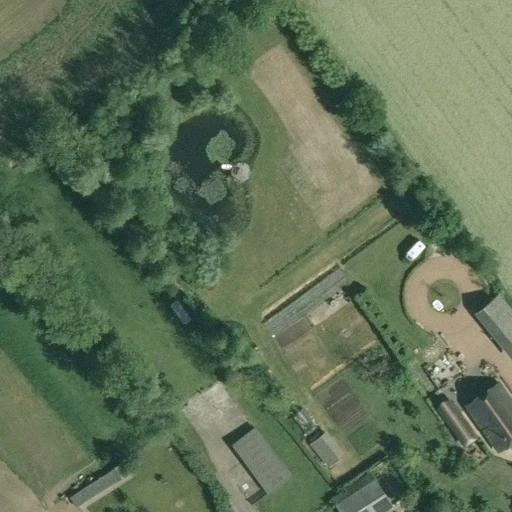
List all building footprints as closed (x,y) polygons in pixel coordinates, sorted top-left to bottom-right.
[(173,293),(166,298),(178,318),(185,313),(173,293)] [(511,313),(499,297),(481,311),(511,348),(511,313)] [(416,359),(431,350),(426,342),(411,351),(416,359)] [(511,402),(498,382),(466,405),(498,451),(511,440),(511,402)] [(449,399),(437,407),(463,444),(475,436),(449,399)] [(256,427),(232,444),(267,492),(291,475),(256,427)] [(78,501),(116,476),(107,462),(69,487),(78,501)] [(122,462),(113,469),(117,475),(119,478),(119,479),(129,473),(122,462)] [(375,481),(338,508),(340,511),(385,511),(393,506),(375,481)]
